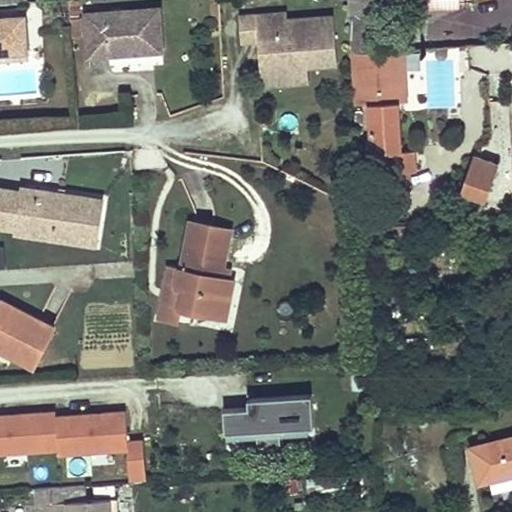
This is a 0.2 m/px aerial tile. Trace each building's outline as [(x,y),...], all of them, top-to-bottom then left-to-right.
[(374,0),(348,0),(350,56),(376,55),(374,0)] [(160,6),(87,12),(90,54),(163,49),(160,6)] [(336,63),(332,16),(278,20),(278,13),(255,14),(257,40),(259,71),(306,68),(306,65),(336,63)] [(257,40),(255,14),(238,16),(241,41),(257,40)] [(0,54),(2,54),(3,58),(28,57),(25,16),(0,17),(0,54)] [(396,70),(407,69),(406,53),(395,54),(396,70)] [(406,153),(403,104),(410,104),(407,69),(396,70),(395,54),(376,55),(350,56),(352,76),(353,104),(353,107),(374,106),(378,156),(386,155),(387,175),(389,175),(389,187),(413,185),(413,174),(421,173),(420,153),(406,153)] [(306,68),(259,71),(260,84),(307,81),(306,68)] [(488,106),(488,72),(463,71),(462,105),(488,106)] [(490,134),(511,133),(510,101),(489,102),(490,134)] [(489,199),(501,163),(476,154),(464,190),(489,199)] [(414,205),(413,185),(389,187),(378,190),(380,207),(414,205)] [(95,245),(102,200),(22,187),(21,191),(0,188),(0,226),(16,229),(15,233),(95,245)] [(231,232),(191,224),(182,269),(179,283),(166,280),(158,320),(181,325),(185,307),(226,315),(234,277),(222,275),(224,265),(231,232)] [(421,228),(391,230),(392,241),(422,239),(421,228)] [(379,231),(380,242),(392,241),(391,230),(379,231)] [(234,277),(236,268),(224,265),(222,275),(234,277)] [(179,283),(182,269),(169,266),(166,280),(179,283)] [(53,330),(1,303),(0,304),(0,352),(12,359),(15,351),(37,362),(53,330)] [(15,351),(12,359),(33,370),(37,362),(15,351)] [(255,431),(257,449),(280,447),(279,430),(313,427),(311,395),(247,399),(248,408),(223,410),(224,433),(255,431)] [(0,453),(59,449),(59,454),(128,449),(130,481),(146,480),(143,441),(128,442),(126,413),(56,418),(56,411),(0,415),(0,453)] [(511,437),(481,445),(469,448),(478,483),(489,480),(511,474),(511,437)] [(511,487),(511,474),(489,480),(492,492),(511,487)] [(345,476),(306,479),(308,492),(346,489),(345,476)] [(87,486),(37,489),(38,511),(121,511),(120,498),(88,501),(87,486)]
